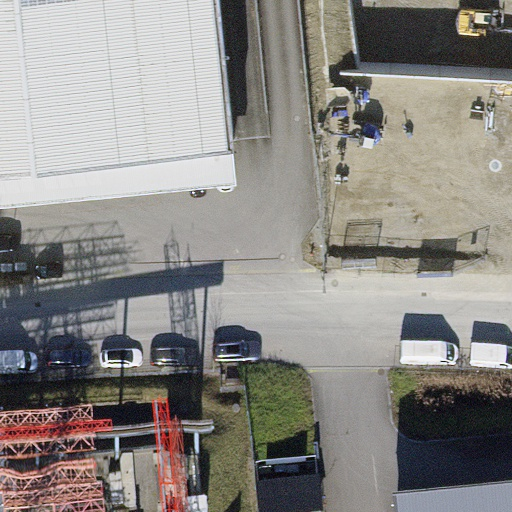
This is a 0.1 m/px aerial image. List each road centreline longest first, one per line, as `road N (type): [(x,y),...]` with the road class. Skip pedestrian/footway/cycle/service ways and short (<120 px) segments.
road 1 (residential): [(511,333),(376,325),(0,343)]
road 2 (unknown): [(308,328),(357,511)]
